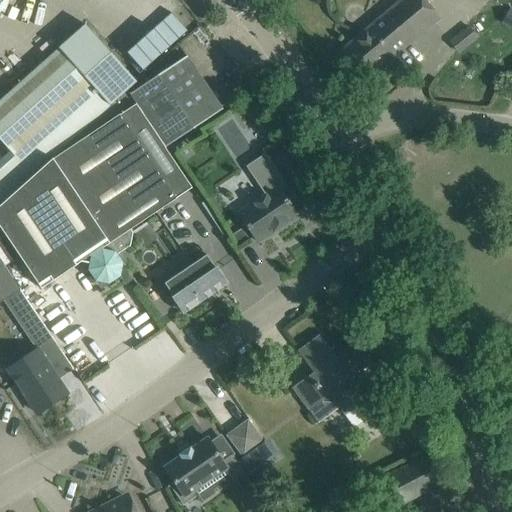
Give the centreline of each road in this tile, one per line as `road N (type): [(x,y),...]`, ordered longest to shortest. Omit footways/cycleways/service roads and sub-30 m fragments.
road 1 (residential): [(0,488),(113,423),(388,231)]
road 2 (residential): [(388,231),(442,334),(493,511)]
road 3 (residential): [(243,0),(343,137)]
road 4 (unclassified): [(511,131),(426,123),(343,137)]
